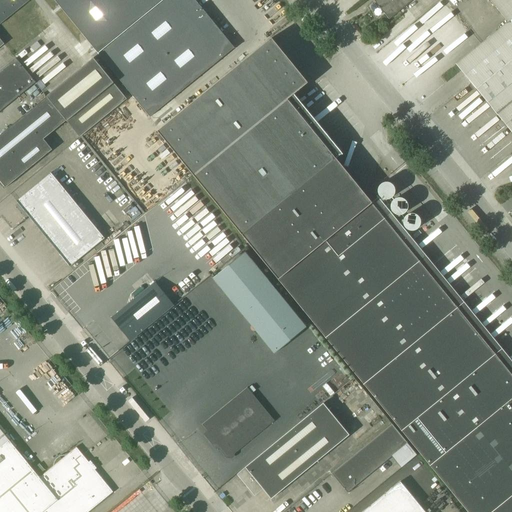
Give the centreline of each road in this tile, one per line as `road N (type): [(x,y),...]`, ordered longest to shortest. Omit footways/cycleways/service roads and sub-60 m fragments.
road 1 (unclassified): [(206,511),(0,258)]
road 2 (unclassified): [(511,242),(312,0)]
road 3 (unknown): [(160,455),(211,395),(216,366),(182,331),(170,330),(101,382)]
